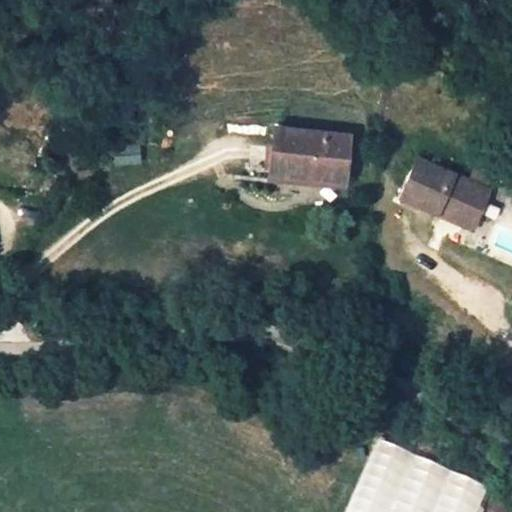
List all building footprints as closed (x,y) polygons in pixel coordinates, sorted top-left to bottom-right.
[(165,147),(163,129),(125,131),(127,167),(152,166),(151,149),(165,147)] [(268,145),(264,188),(338,196),(343,153),(268,145)] [(439,205),(477,221),(491,189),(419,158),(402,197),(437,212),(439,205)] [(337,205),(338,196),(264,188),(263,197),(337,205)] [(439,205),(437,212),(474,228),(477,221),(439,205)]
